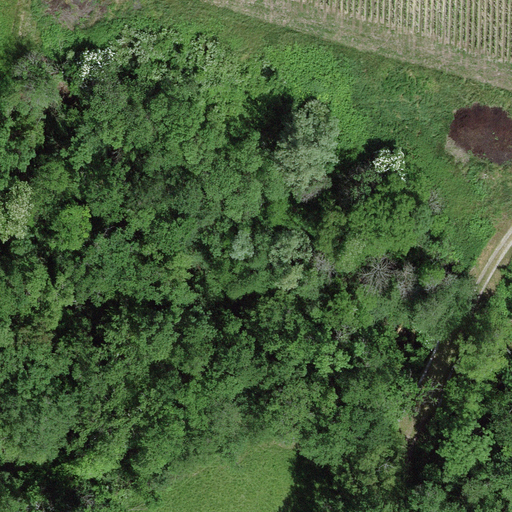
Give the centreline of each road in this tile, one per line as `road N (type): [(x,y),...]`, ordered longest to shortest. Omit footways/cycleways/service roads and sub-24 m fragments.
road 1 (track): [(511,238),(442,364),(413,436),(400,511)]
road 2 (track): [(249,0),(511,81)]
